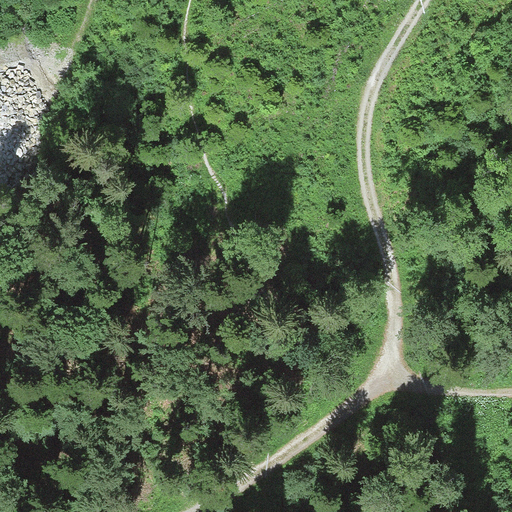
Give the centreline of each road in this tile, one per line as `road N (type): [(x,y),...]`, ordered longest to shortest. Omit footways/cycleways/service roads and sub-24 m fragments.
road 1 (track): [(415,0),(366,111),(366,157),(401,360),(432,391),(511,387)]
road 2 (track): [(190,511),(401,360)]
